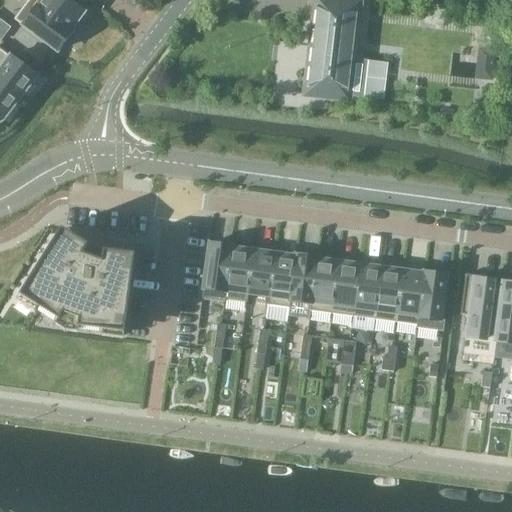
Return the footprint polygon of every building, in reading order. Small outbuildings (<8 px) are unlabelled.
[(30,0),(29,1),(15,20),(57,51),(72,33),(72,32),(70,31),(84,13),(66,0),(30,0)] [(308,74),(306,96),(322,98),(322,96),(347,98),(354,32),(358,33),(361,3),(336,0),(314,0),(309,47),(313,48),(310,75),(308,74)] [(0,40),(0,41),(10,28),(0,20),(0,40)] [(0,122),(3,121),(21,98),(37,77),(0,49),(0,122)] [(84,252),(57,235),(23,289),(41,300),(37,307),(58,321),(63,314),(79,319),(78,328),(124,334),(134,255),(103,251),(101,261),(83,254),(84,252)] [(209,244),(202,299),(224,302),(231,247),(209,244)] [(224,302),(225,302),(226,300),(246,303),(252,252),(232,249),(233,247),(231,247),(224,302)] [(268,296),(266,305),(267,305),(274,255),(252,252),(246,303),(247,303),(248,293),(268,296)] [(274,255),(267,305),(289,308),(296,255),(295,255),(295,258),(274,255)] [(296,255),(289,308),(290,309),(291,301),(310,304),(309,311),(310,311),(317,258),(296,255)] [(331,314),(338,264),(318,261),(318,258),(317,258),(310,311),(331,314)] [(331,314),(353,317),(359,266),(338,264),(331,314)] [(353,317),(374,320),(381,269),(359,266),(353,317)] [(381,269),(374,320),(396,323),(402,272),(381,269)] [(418,318),(424,273),(423,272),(423,275),(402,272),(396,323),(397,323),(398,313),(418,316),(417,318),(418,318)] [(447,276),(424,273),(418,318),(441,321),(447,276)] [(493,285),(493,281),(494,281),(495,279),(465,275),(465,277),(460,315),(469,316),(466,337),(486,340),(486,336),(495,337),(502,286),(493,285)] [(503,282),(502,286),(495,337),(495,341),(511,343),(511,281),(502,280),(502,282),(503,282)] [(217,324),(216,336),(224,337),(225,325),(217,324)] [(267,343),(268,331),(260,330),(258,342),(267,343)] [(216,336),(214,348),(222,349),(224,337),(216,336)] [(301,348),(309,349),(311,337),(303,336),(301,348)] [(344,341),(342,353),(354,355),(356,343),(344,341)] [(258,342),(257,354),(265,355),(267,343),(258,342)] [(389,347),(387,359),(395,360),(397,348),(389,347)] [(309,349),(301,348),(300,360),(308,361),(309,349)] [(341,365),(353,367),(354,355),(342,353),(341,365)] [(393,372),(395,360),(387,359),(383,359),(381,371),(393,372)] [(430,365),(428,377),(437,378),(438,366),(430,365)] [(492,374),(483,372),(481,387),(490,389),(492,374)]
